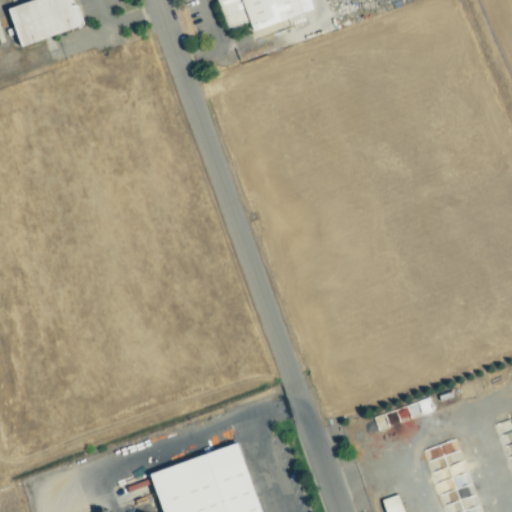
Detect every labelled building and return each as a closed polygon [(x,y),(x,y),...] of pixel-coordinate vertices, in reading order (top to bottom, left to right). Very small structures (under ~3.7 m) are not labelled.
[(24,0),(3,6),(14,46),(78,27),(71,3),(66,4),(64,0),(24,0)] [(212,0),(292,0),(297,12),(248,31),(245,22),(223,29),(212,0)] [(494,424),(511,480),(511,422),(511,419),(494,424)] [(161,511),(148,476),(231,445),(255,511),(161,511)] [(400,511),(395,495),(379,500),(382,511),(400,511)]
